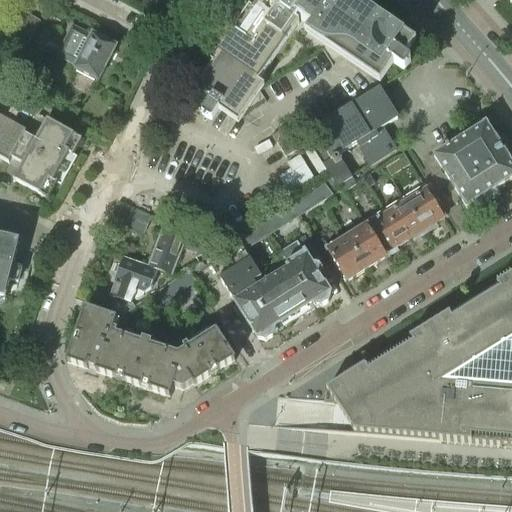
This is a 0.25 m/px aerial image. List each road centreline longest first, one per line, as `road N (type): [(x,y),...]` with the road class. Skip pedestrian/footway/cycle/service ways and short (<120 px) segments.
road 1 (residential): [(511,226),(172,439),(148,448),(85,437)]
road 2 (residential): [(85,437),(46,362),(49,336),(83,241),(177,46)]
